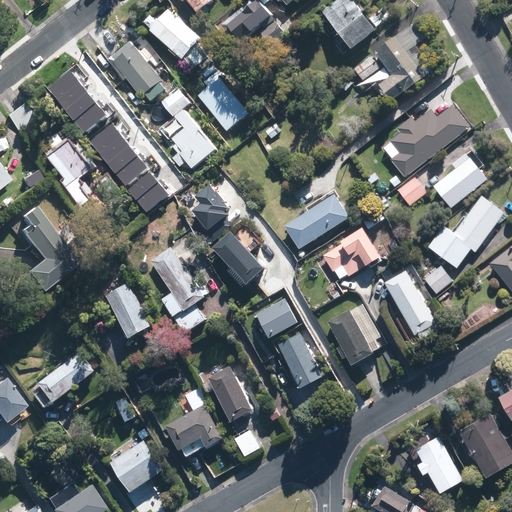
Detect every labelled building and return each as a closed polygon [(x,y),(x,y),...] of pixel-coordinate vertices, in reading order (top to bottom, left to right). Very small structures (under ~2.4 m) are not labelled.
[(186,0),(198,14),(216,1),(215,0),(186,0)] [(258,0),(254,0),(223,27),(241,47),(274,18),(258,0)] [(357,0),(345,0),(330,13),(360,51),(383,33),(357,0)] [(206,61),(197,47),(202,40),(171,11),(152,32),(184,61),(186,59),(195,70),(206,61)] [(438,70),(425,53),(437,43),(420,21),(380,53),(399,77),(387,87),(399,102),(438,70)] [(288,37),(277,23),(262,35),(273,49),(288,37)] [(136,40),(111,60),(128,81),(131,78),(147,97),(149,95),(156,103),(172,91),(165,82),(169,79),(136,40)] [(376,57),(360,70),(368,81),(384,68),(376,57)] [(88,61),(76,70),(92,92),(105,82),(88,61)] [(228,133),(251,115),(218,74),(206,84),(211,90),(200,98),(228,133)] [(185,110),(194,103),(183,88),(163,103),(175,118),(185,110)] [(40,117),(26,101),(7,117),(21,133),(40,117)] [(433,105),(414,119),(438,152),(465,133),(456,120),(448,126),(433,105)] [(221,151),(191,112),(165,131),(183,154),(176,159),(189,175),(221,151)] [(167,173),(132,124),(110,140),(144,189),(167,173)] [(396,129),(381,140),(393,156),(408,144),(396,129)] [(78,140),(55,156),(71,179),(69,181),(88,208),(98,201),(87,186),(90,184),(87,179),(99,170),(78,140)] [(479,159),(440,188),(454,208),(493,178),(479,159)] [(0,163),(0,190),(13,181),(0,163)] [(113,175),(105,181),(115,194),(123,189),(113,175)] [(418,179),(401,190),(411,205),(428,193),(418,179)] [(344,196),(290,227),(303,249),(357,218),(344,196)] [(463,269),(478,249),(482,252),(510,213),(488,197),(461,234),(449,225),(433,247),(463,269)] [(33,207),(20,217),(29,229),(20,236),(39,261),(24,272),(40,293),(77,265),(33,207)] [(371,229),(328,256),(338,272),(348,267),(354,277),(374,264),(376,268),(390,259),(371,229)] [(238,231),(220,248),(256,285),(274,267),(238,231)] [(176,246),(156,261),(193,312),(213,298),(176,246)] [(511,249),(497,262),(511,281),(511,249)] [(443,267),(427,279),(438,293),(454,281),(443,267)] [(411,271),(391,283),(423,336),(443,324),(411,271)] [(132,284),(112,296),(138,339),(159,326),(132,284)] [(290,297),(257,317),(272,343),(306,322),(290,297)] [(354,309),(333,323),(361,367),(383,354),(354,309)] [(306,332),(285,344),(310,391),(332,379),(306,332)] [(85,353),(49,385),(65,403),(101,371),(85,353)] [(237,367),(216,379),(241,423),(262,411),(237,367)] [(10,378),(0,385),(0,412),(7,424),(31,408),(10,378)] [(511,383),(497,392),(510,415),(511,414),(511,383)] [(210,405),(172,426),(187,452),(210,440),(214,448),(230,439),(210,405)] [(511,450),(490,409),(459,426),(485,474),(511,459),(511,450)] [(252,430),(236,440),(246,458),(263,449),(252,430)] [(439,434),(415,446),(438,489),(462,476),(439,434)] [(149,443),(119,464),(140,493),(170,472),(149,443)] [(434,511),(382,480),(370,500),(389,511),(434,511)] [(98,485),(64,510),(65,511),(111,511),(115,509),(98,485)]
